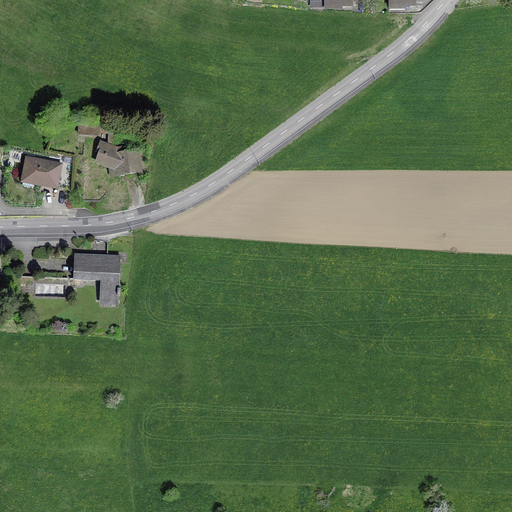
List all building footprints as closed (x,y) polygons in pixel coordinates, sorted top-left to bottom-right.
[(324,7),(324,10),(353,10),(353,0),(309,0),(310,8),(324,7)] [(388,0),(389,10),(410,10),(410,7),(416,7),(416,0),(388,0)] [(78,121),(78,135),(99,136),(99,134),(99,130),(99,122),(78,121)] [(99,130),(99,134),(108,134),(107,143),(114,146),(114,130),(99,130)] [(109,169),(110,179),(142,173),(139,149),(123,151),(122,146),(117,147),(114,146),(107,143),(100,140),(96,152),(98,153),(94,163),(109,169)] [(33,186),(58,191),(63,164),(26,156),(20,183),(23,184),(22,186),(33,188),(33,186)] [(120,255),(74,254),(73,281),(100,282),(100,305),(118,306),(119,297),(120,297),(121,289),(119,289),(120,255)]
